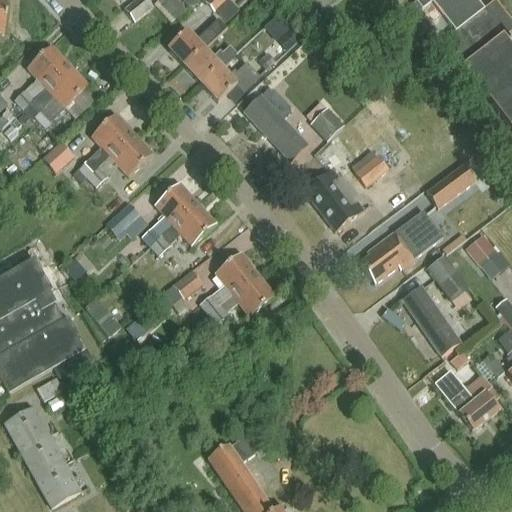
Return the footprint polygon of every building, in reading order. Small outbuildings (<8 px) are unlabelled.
[(134,27),(153,12),(142,0),(141,0),(123,14),(134,27)] [(210,0),(204,6),(214,16),(216,14),(228,2),(226,0),(210,0)] [(412,0),(422,13),(432,6),(451,30),(455,35),(483,14),(478,7),(472,0),(412,0)] [(9,5),(0,3),(0,36),(5,37),(9,5)] [(483,14),(455,35),(444,44),(464,70),(462,71),(511,135),(511,25),(495,4),(483,14)] [(187,36),(168,53),(183,70),(185,71),(204,53),(219,39),(227,32),(218,23),(195,45),(187,36)] [(289,32),(277,43),(287,55),(300,44),(289,32)] [(204,53),(185,71),(200,87),(219,69),(234,55),(230,50),(222,57),(220,54),(212,62),(205,55),(204,53)] [(27,73),(37,84),(14,105),(23,115),(60,81),(56,76),(66,67),(51,51),(27,73)] [(266,74),(282,59),(276,52),(268,58),(267,57),(258,66),(266,74)] [(89,91),(70,71),(70,72),(66,67),(56,76),(60,81),(23,115),(32,125),(40,117),(55,103),(65,113),(89,91)] [(219,69),(200,87),(218,107),(228,98),(237,89),(238,90),(240,88),(246,95),(260,82),(246,67),(238,75),(234,72),(228,78),(222,72),(219,69)] [(237,89),(228,98),(235,106),(246,95),(240,88),(238,90),(237,89)] [(292,115),(271,93),(261,102),(260,101),(243,117),(291,167),(308,151),(283,124),(292,115)] [(55,103),(40,117),(50,127),(65,113),(55,103)] [(310,126),(326,143),(342,128),(326,111),(310,126)] [(130,135),(115,120),(92,142),(101,152),(111,162),(124,149),(120,145),(130,135)] [(16,123),(13,126),(18,131),(21,128),(16,123)] [(12,130),(4,137),(10,144),(18,137),(12,130)] [(129,182),(153,160),(134,140),(130,135),(120,145),(124,149),(111,162),(119,171),(129,182)] [(60,148),(43,164),(56,179),(74,162),(60,148)] [(497,170),(511,159),(511,155),(508,150),(491,162),(497,170)] [(101,152),(91,161),(101,172),(111,162),(101,152)] [(89,182),(101,172),(91,161),(79,172),(89,182)] [(378,161),(355,179),(366,193),(389,175),(378,161)] [(438,214),(476,185),(466,171),(427,199),(438,214)] [(82,189),(89,182),(79,172),(72,178),(82,189)] [(97,191),(109,180),(101,172),(89,182),(97,191)] [(335,237),(363,216),(357,208),(351,212),(332,188),(338,183),(331,174),(303,196),(335,237)] [(198,209),(180,188),(155,210),(165,222),(143,242),(151,251),(163,240),(173,231),(188,218),(183,213),(193,204),(198,209)] [(216,229),(198,209),(193,204),(183,213),(188,218),(173,231),(181,239),(192,251),(216,229)] [(130,208),(107,230),(117,241),(140,219),(135,214),(130,208)] [(400,274),(414,264),(443,242),(423,215),(394,237),(367,258),(369,261),(359,268),(375,289),(398,272),(400,274)] [(173,231),(163,240),(170,248),(181,239),(173,231)] [(483,239),(465,252),(478,269),(495,255),(483,239)] [(163,240),(151,251),(160,261),(167,255),(172,250),(170,248),(163,240)] [(258,280),(241,258),(215,279),(225,291),(200,311),(207,320),(217,312),(232,300),(247,289),(243,284),(254,275),(258,280)] [(467,291),(444,260),(427,273),(450,304),(467,291)] [(51,295),(34,263),(0,282),(0,357),(1,359),(0,359),(0,381),(9,396),(85,354),(67,322),(53,330),(45,316),(56,310),(49,296),(51,295)] [(76,265),(67,272),(74,281),(83,274),(76,265)] [(275,302),(258,280),(254,275),(243,284),(247,289),(232,300),(249,322),(275,302)] [(183,306),(202,291),(191,277),(172,292),(180,303),(183,306)] [(170,311),(180,303),(172,292),(161,301),(170,311)] [(402,305),(441,361),(460,348),(421,292),(402,305)] [(97,302),(86,311),(110,341),(121,332),(97,302)] [(511,309),(506,302),(495,311),(499,316),(505,324),(511,332),(511,309)] [(215,329),(224,322),(217,312),(207,320),(215,329)] [(499,316),(496,319),(509,334),(510,333),(511,332),(505,324),(499,316)] [(511,335),(510,333),(509,334),(498,342),(509,357),(511,354),(511,335)] [(152,340),(145,351),(154,357),(161,345),(152,340)] [(456,373),(469,364),(462,356),(450,365),(456,373)] [(491,357),(482,364),(493,376),(497,381),(506,374),(491,357)] [(450,375),(433,388),(473,436),(500,414),(494,406),(500,401),(482,379),(465,393),(450,375)] [(57,382),(39,393),(45,404),(64,393),(57,382)] [(60,400),(48,407),(53,416),(65,409),(60,400)] [(33,412),(5,428),(20,456),(49,440),(33,412)] [(207,464),(240,511),(282,511),(279,511),(271,511),(242,468),(262,454),(251,437),(230,451),(229,449),(207,464)] [(49,440),(20,456),(36,484),(65,468),(49,440)] [(65,468),(36,484),(51,511),(80,496),(65,468)]
